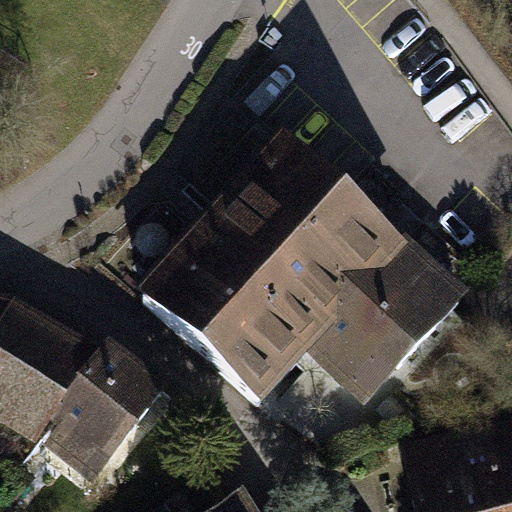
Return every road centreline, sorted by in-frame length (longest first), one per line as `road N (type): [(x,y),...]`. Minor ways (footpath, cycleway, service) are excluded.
road 1 (residential): [(217,0),(133,130),(65,200),(0,229)]
road 2 (unknown): [(262,0),(485,233)]
road 3 (track): [(511,111),(427,0)]
